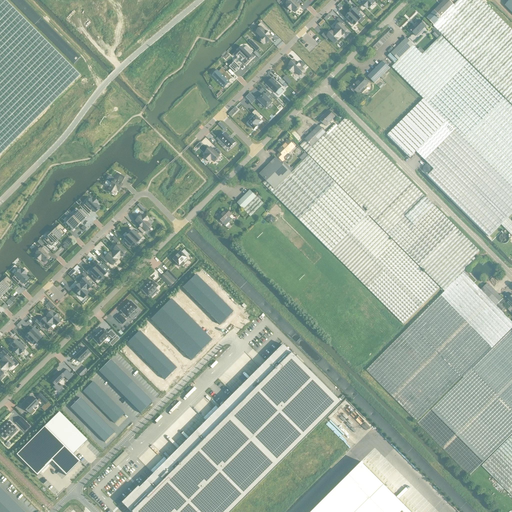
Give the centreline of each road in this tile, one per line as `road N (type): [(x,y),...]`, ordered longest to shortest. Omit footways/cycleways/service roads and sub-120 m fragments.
road 1 (unclassified): [(198,0),(108,79),(0,200)]
road 2 (unclassified): [(511,274),(323,84)]
road 3 (unclassified): [(73,491),(256,310)]
road 4 (unclassified): [(0,405),(179,226)]
road 5 (residential): [(0,333),(140,194),(179,226)]
road 6 (residential): [(220,114),(334,0)]
